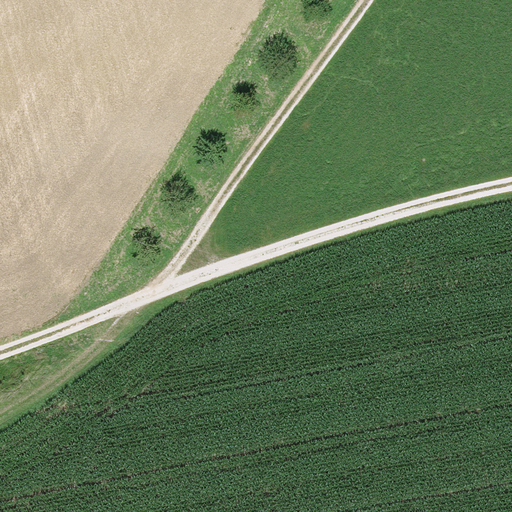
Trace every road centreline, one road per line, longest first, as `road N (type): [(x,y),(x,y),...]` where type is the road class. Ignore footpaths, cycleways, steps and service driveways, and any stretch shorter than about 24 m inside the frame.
road 1 (track): [(363,0),(144,295),(79,362),(0,411)]
road 2 (track): [(0,351),(360,220),(511,185)]
